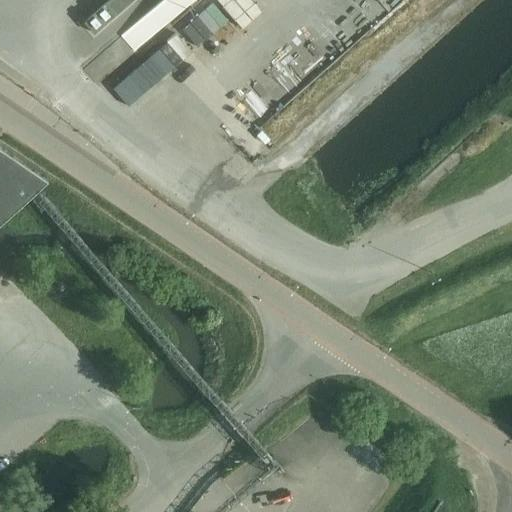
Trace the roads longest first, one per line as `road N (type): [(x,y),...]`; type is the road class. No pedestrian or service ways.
road 1 (unclassified): [(511,457),(0,113)]
road 2 (unknown): [(156,500),(371,284),(511,195)]
road 3 (unknown): [(144,511),(156,500),(152,478),(121,415),(50,383),(0,388)]
